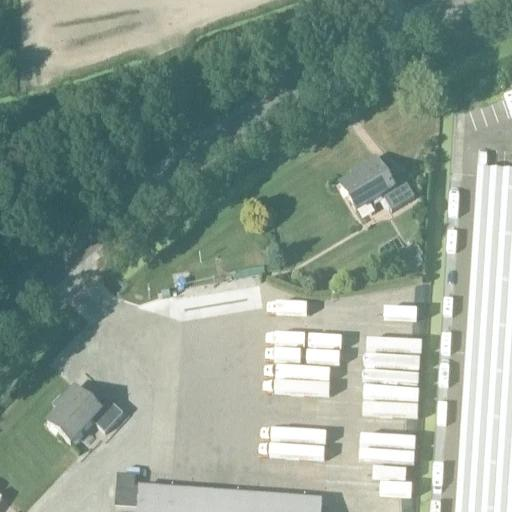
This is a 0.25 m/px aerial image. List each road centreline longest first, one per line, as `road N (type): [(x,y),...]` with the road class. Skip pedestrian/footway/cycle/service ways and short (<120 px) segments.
road 1 (unclassified): [(0,336),(65,267),(220,139),(364,53),(484,0)]
road 2 (track): [(163,27),(220,139)]
